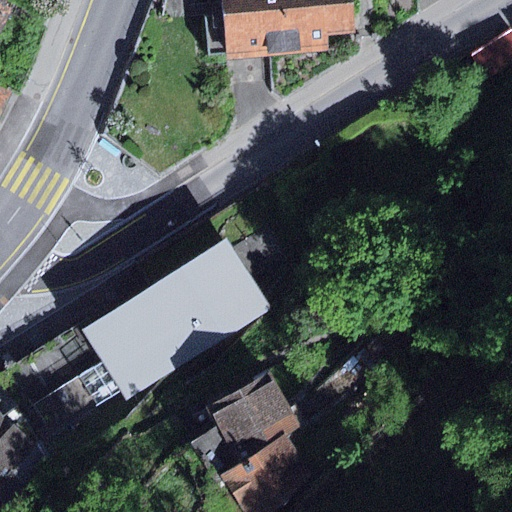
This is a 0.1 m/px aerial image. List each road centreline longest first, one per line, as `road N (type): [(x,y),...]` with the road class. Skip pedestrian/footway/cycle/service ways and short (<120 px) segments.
road 1 (residential): [(509,0),(195,199),(146,216),(104,216),(32,184)]
road 2 (residential): [(32,184),(115,0)]
